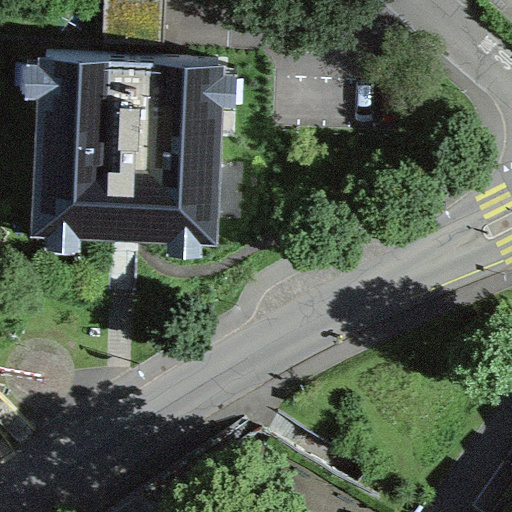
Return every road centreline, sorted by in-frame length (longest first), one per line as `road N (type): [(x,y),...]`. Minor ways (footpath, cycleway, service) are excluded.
road 1 (tertiary): [(4,511),(245,354),(511,216)]
road 2 (residential): [(511,85),(413,0)]
